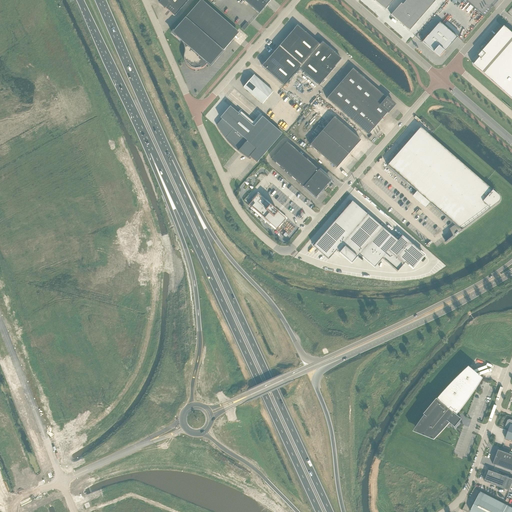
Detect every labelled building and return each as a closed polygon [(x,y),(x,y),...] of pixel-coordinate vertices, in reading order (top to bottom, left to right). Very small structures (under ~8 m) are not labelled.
[(162,0),(159,3),(164,8),(165,9),(165,8),(174,16),(188,0),(162,0)] [(210,66),(233,39),(231,38),(237,31),(201,0),(200,0),(172,33),(182,42),(182,43),(183,43),(183,44),(184,45),(184,46),(184,47),(184,48),(185,50),(184,55),(184,56),(184,57),(184,58),(184,59),(184,60),(184,61),(185,62),(185,63),(186,64),(186,65),(187,66),(188,67),(189,67),(190,68),(191,69),(192,69),(194,69),(195,70),(196,70),(197,70),(198,70),(198,69),(199,69),(200,69),(201,69),(202,68),(203,68),(203,67),(204,67),(204,66),(205,66),(207,64),(210,66)] [(271,0),(242,0),(259,14),(271,0)] [(373,0),(385,10),(393,0),(373,0)] [(401,4),(391,15),(409,31),(436,0),(406,0),(402,5),(401,4)] [(445,51),(457,38),(439,22),(428,36),(422,42),(433,52),(434,51),(439,56),(444,50),(445,51)] [(264,63),(262,66),(265,69),(264,69),(265,69),(284,86),(299,68),(319,85),(335,67),(335,66),(341,59),(334,53),(335,52),(334,52),(322,42),(320,45),(306,33),(306,32),(305,33),(297,26),(294,29),(295,30),(265,64),(264,63)] [(238,34),(244,38),(247,34),(239,27),(237,30),(240,33),(238,34)] [(511,33),(504,27),(472,64),(511,99),(511,33)] [(387,98),(353,69),(326,99),(368,135),(387,113),(388,113),(394,105),(387,98)] [(262,104),(273,92),(254,75),(243,87),(262,104)] [(253,127),(230,107),(220,118),(221,119),(216,125),(218,127),(219,129),(220,132),(222,134),(223,136),(225,138),(226,137),(240,149),(238,151),(239,152),(241,154),(243,155),(244,156),(246,157),(248,158),(249,157),(256,163),(282,134),(262,117),(253,127)] [(336,168),(361,140),(334,117),(310,145),(336,168)] [(417,192),(414,196),(419,200),(426,206),(429,202),(461,230),(445,242),(445,243),(498,202),(499,201),(499,200),(499,199),(499,198),(499,197),(499,196),(498,195),(430,136),(420,128),(387,166),(417,192)] [(331,181),(287,142),(271,160),(315,198),(316,197),(315,196),(317,194),(318,195),(321,192),(320,191),(322,189),(324,191),(324,190),(322,188),(324,186),(325,187),(328,184),(327,183),(329,181),(330,181),(331,181)] [(119,243),(98,188),(25,216),(46,272),(119,243)] [(286,219),(258,195),(249,205),(252,208),(251,209),(253,210),(254,209),(261,216),(260,217),(269,225),(270,224),(277,229),(286,219)] [(352,201),(313,246),(328,259),(336,250),(351,263),(359,254),(374,267),(382,258),(397,272),(405,263),(413,269),(425,255),(402,235),(397,241),(352,201)] [(454,413),(481,380),(468,368),(440,401),(437,399),(424,414),(427,417),(416,430),(434,437),(447,421),(455,428),(462,419),(454,413)] [(511,471),(511,455),(498,450),(493,464),(511,471)] [(511,479),(489,470),(484,482),(509,491),(511,487),(511,479)] [(470,511),(511,511),(511,508),(480,492),(470,511)]
